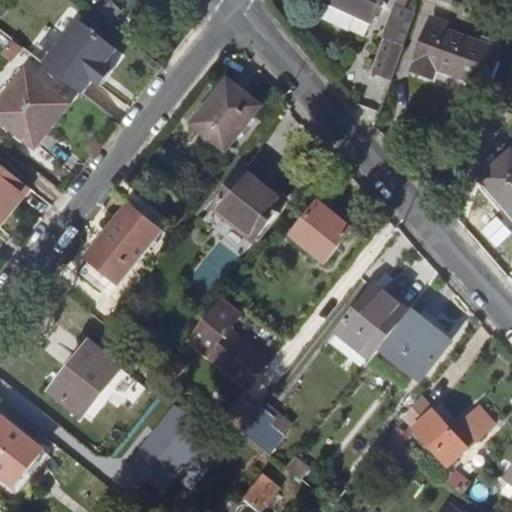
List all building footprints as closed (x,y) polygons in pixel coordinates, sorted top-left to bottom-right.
[(374,24),(383,0),(329,0),(328,5),(331,7),(325,20),(353,31),(359,17),(374,24)] [(396,70),(408,34),(406,34),(418,0),(417,0),(395,0),(386,27),(389,28),(377,64),(396,70)] [(41,59),(84,93),(95,79),(98,81),(111,65),(108,63),(119,49),(76,15),(41,59)] [(440,46),(423,40),(405,93),(424,100),(427,91),(481,108),(493,72),(438,54),(440,46)] [(0,103),(0,116),(37,146),(72,102),(29,67),(0,103)] [(193,123),(227,150),(260,107),(226,81),(193,123)] [(480,177),(511,213),(511,151),(511,150),(480,177)] [(0,222),(31,185),(0,160),(0,222)] [(215,208),(256,241),(289,201),(247,167),(215,208)] [(296,233),(329,259),(355,227),(322,201),(296,233)] [(130,202),(108,229),(115,234),(94,259),(121,281),(164,228),(130,202)] [(88,254),(94,259),(115,234),(108,229),(88,254)] [(111,295),(121,285),(94,260),(85,270),(111,295)] [(343,321),(378,349),(383,343),(411,309),(376,280),(343,321)] [(241,313),(222,298),(190,337),(240,377),(261,352),(230,327),(241,313)] [(419,315),(411,309),(383,343),(422,374),(463,325),(456,319),(448,329),(446,327),(447,325),(426,308),(419,315)] [(124,366),(91,340),(53,388),(85,414),(124,366)] [(486,435),(501,419),(511,411),(494,391),(482,402),(484,405),(470,419),(433,380),(416,403),(465,455),(486,435)] [(241,393),(223,415),(237,426),(255,405),(241,393)] [(291,421),(262,396),(259,399),(275,411),(273,416),(286,427),(291,421)] [(268,450),(286,427),(273,416),(275,411),(259,399),(255,405),(237,426),(266,449),(268,450)] [(167,493),(216,432),(178,402),(130,463),(167,493)] [(0,470),(9,478),(18,484),(46,450),(2,415),(0,416),(0,470)] [(510,429),(501,419),(486,435),(493,444),(510,429)] [(306,464),(292,453),(284,463),(298,474),(306,464)] [(263,472),(244,496),(259,508),(279,484),(263,472)] [(255,511),(259,508),(244,496),(231,511),(255,511)] [(463,511),(451,502),(442,511),(463,511)]
